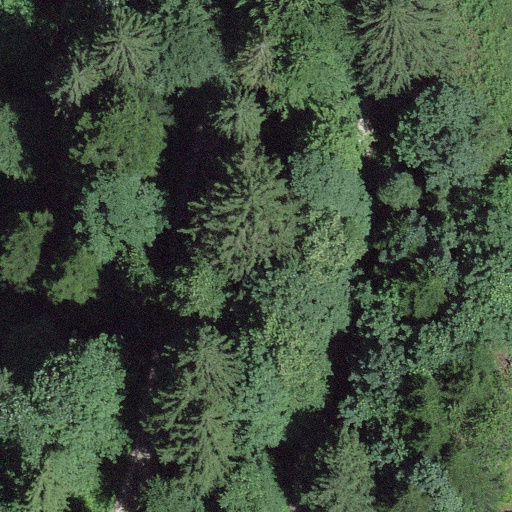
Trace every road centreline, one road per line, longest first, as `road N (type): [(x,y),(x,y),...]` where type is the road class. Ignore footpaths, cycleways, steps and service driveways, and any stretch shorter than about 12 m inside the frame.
road 1 (track): [(251,0),(193,169),(136,511)]
road 2 (track): [(380,0),(311,511)]
